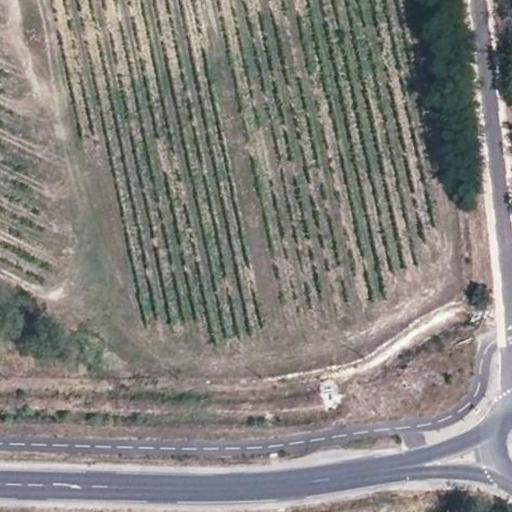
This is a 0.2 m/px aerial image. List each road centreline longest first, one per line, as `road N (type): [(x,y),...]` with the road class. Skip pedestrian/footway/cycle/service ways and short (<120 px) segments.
road 1 (tertiary): [(0,484),(315,486),(410,467)]
road 2 (residential): [(509,278),(476,0)]
road 3 (residential): [(509,278),(508,407)]
